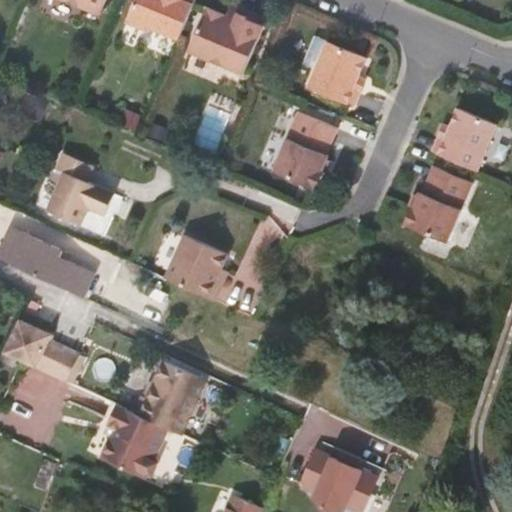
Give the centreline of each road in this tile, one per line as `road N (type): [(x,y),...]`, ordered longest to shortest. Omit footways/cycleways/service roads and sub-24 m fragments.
road 1 (unknown): [(0,269),(187,355)]
road 2 (residential): [(511,58),(431,39),(341,0)]
